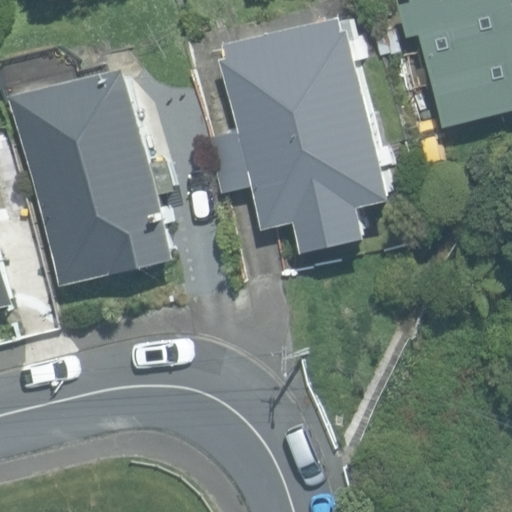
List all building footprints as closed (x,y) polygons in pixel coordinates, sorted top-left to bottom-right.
[(433,34),(456,126),(511,111),(511,0),(415,0),(412,1),(420,37),(433,34)] [(307,216),(314,248),(379,233),(372,202),(404,195),(366,25),(359,27),(356,13),(237,40),(240,54),(234,55),(250,128),(218,135),(230,189),(265,181),(275,224),(307,216)] [(27,93),(71,283),(185,256),(170,190),(188,186),(182,157),(163,161),(141,66),(83,80),(80,67),(61,72),(64,84),(27,93)] [(0,304),(21,300),(0,206),(0,304)] [(511,325),(501,343),(511,350),(511,325)]
